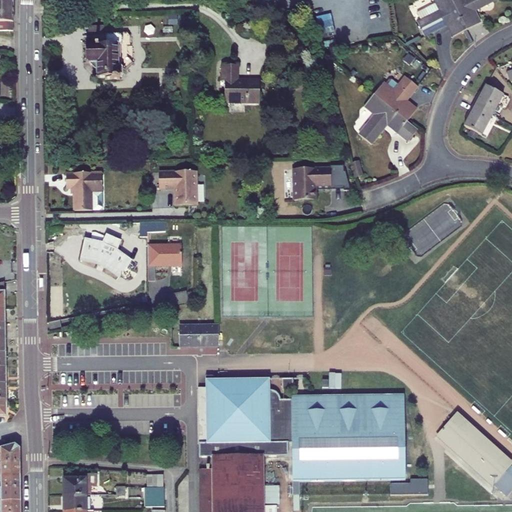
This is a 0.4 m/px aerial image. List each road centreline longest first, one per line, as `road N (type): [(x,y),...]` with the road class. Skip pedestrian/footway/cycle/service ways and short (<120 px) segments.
road 1 (tertiary): [(28,212),(37,511)]
road 2 (tertiary): [(26,0),(28,212)]
road 3 (residential): [(441,170),(435,133),(448,91),(480,51),(511,33)]
